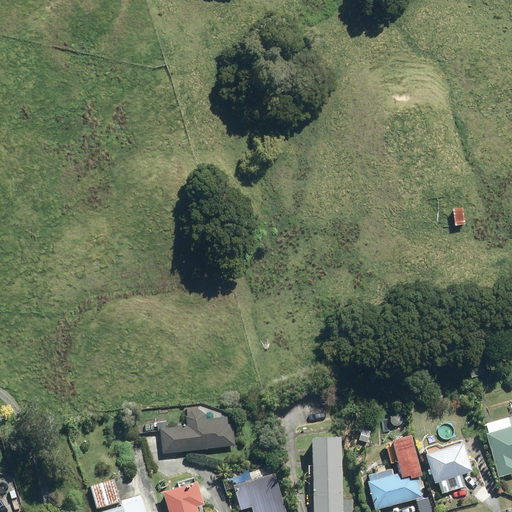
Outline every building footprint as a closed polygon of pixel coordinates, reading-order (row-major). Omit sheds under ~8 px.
[(465,210),(455,211),(457,228),(468,227),(465,210)] [(483,366),(470,370),(473,380),(486,376),(483,366)] [(181,428),(168,429),(167,423),(158,424),(159,432),(161,432),(164,455),(236,447),(234,426),(229,427),(228,419),(208,421),(208,417),(207,417),(201,412),(193,413),(192,413),(187,419),(187,420),(188,427),(181,428)] [(511,418),(487,425),(488,426),(490,435),(488,436),(500,479),(511,475),(511,418)] [(366,433),(355,432),(355,444),(365,445),(366,433)] [(102,439),(104,446),(110,445),(109,437),(102,439)] [(369,484),(376,511),(378,511),(422,500),(423,500),(420,491),(425,489),(422,478),(424,477),(413,438),(393,444),(401,475),(401,476),(394,477),(393,472),(370,478),(371,484),(369,484)] [(343,511),(343,439),(314,440),(314,511),(343,511)] [(465,445),(427,457),(432,472),(429,472),(431,477),(433,476),(436,484),(436,485),(474,473),(474,472),(465,445)] [(286,511),(277,477),(235,488),(241,511),(245,511),(254,510),(254,511),(286,511)] [(92,488),(99,510),(123,504),(117,481),(92,488)] [(165,494),(170,511),(199,511),(199,507),(205,505),(199,484),(165,494)] [(111,511),(146,511),(142,497),(123,502),(124,506),(123,507),(124,509),(111,511)]
